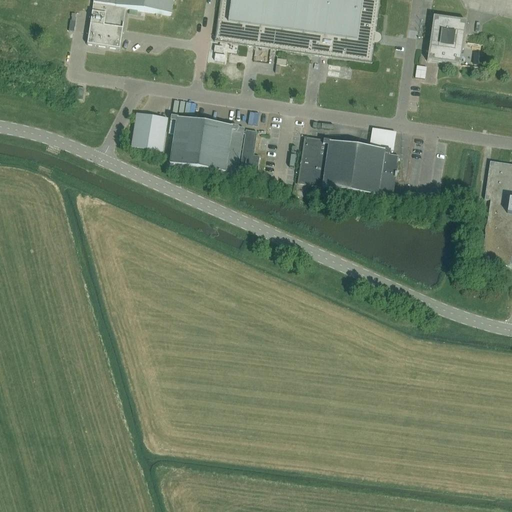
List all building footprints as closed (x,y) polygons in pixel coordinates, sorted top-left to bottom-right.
[(93,0),(87,46),(119,50),(123,25),(121,25),(121,21),(118,20),(120,9),(170,17),(172,0),(93,0)] [(219,0),(216,23),(216,30),(215,37),(214,40),(214,42),(247,47),(255,48),(270,50),(278,51),(310,56),(329,59),(372,65),(373,57),(370,57),(371,44),(372,42),(375,42),(376,36),(373,36),(373,34),(375,17),(376,14),(379,15),(380,0),(219,0)] [(466,22),(433,18),(429,43),(432,44),(431,51),(428,50),(426,62),(460,66),(466,22)] [(416,67),(415,79),(424,80),(426,68),(416,67)] [(167,120),(139,116),(136,116),(131,149),(162,154),(167,120)] [(257,134),(250,133),(244,132),(244,133),(243,133),(243,129),(237,128),(230,127),(230,128),(178,120),(178,119),(171,118),(169,129),(168,135),(174,136),(169,166),(185,168),(184,171),(189,172),(189,169),(224,174),(236,176),(242,136),(244,136),(239,167),(251,169),(257,134)] [(398,158),(390,157),(389,157),(390,152),(383,151),(383,152),(330,144),(330,143),(323,142),(304,139),(297,186),(377,198),(377,194),(392,196),(395,180),(396,180),(396,175),(398,158)] [(511,166),(489,163),(484,201),(490,202),(486,225),(485,227),(485,229),(484,232),(484,234),(485,236),(481,263),(510,267),(511,260),(509,259),(510,256),(511,256),(511,254),(511,166)]
